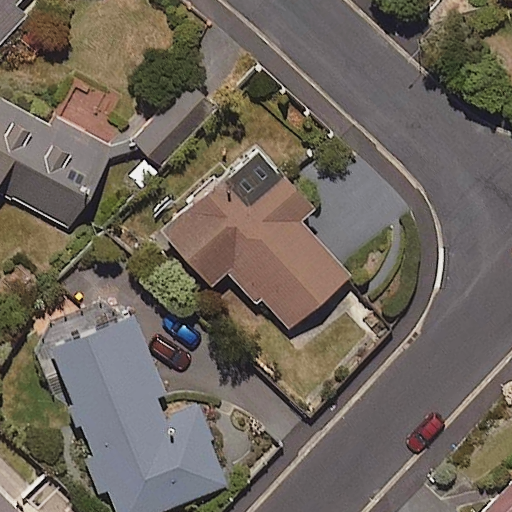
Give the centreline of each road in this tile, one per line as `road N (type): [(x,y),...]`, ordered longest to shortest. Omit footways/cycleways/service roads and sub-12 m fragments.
road 1 (residential): [(282,0),(511,214)]
road 2 (residential): [(305,511),(511,290)]
